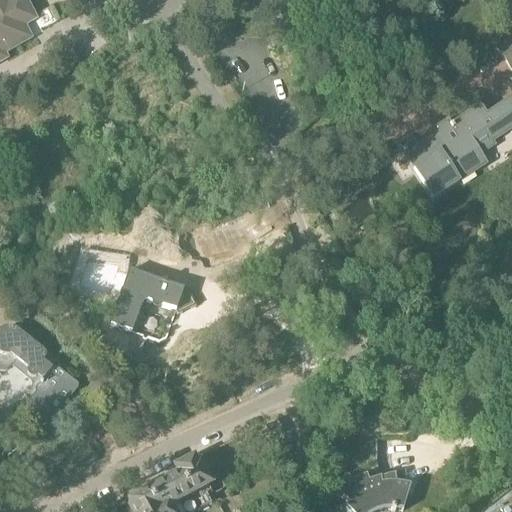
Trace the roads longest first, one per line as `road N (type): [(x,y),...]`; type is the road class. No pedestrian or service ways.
road 1 (residential): [(364,369),(267,170),(157,0)]
road 2 (residential): [(42,511),(178,440),(364,369)]
road 3 (residential): [(511,414),(364,369)]
